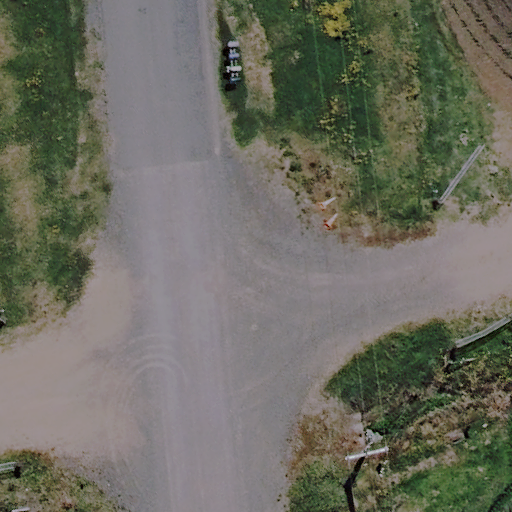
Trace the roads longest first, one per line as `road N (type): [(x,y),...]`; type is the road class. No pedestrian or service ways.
road 1 (unclassified): [(145,0),(183,322)]
road 2 (track): [(198,511),(183,322)]
